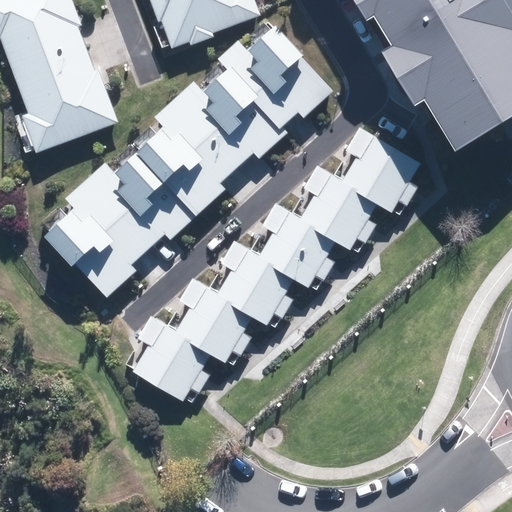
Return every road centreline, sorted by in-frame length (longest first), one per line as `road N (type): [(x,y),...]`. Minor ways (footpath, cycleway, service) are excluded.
road 1 (residential): [(316,0),(369,81),(360,110),(126,321)]
road 2 (residential): [(447,474),(511,363)]
